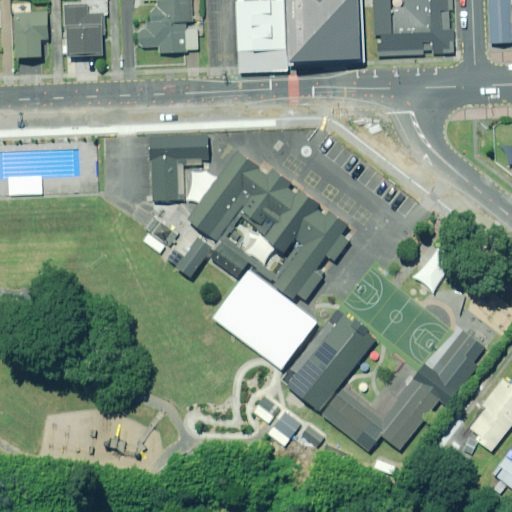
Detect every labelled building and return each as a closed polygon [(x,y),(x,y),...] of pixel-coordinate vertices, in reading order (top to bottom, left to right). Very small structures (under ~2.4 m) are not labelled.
[(138,34),(139,44),(143,48),(160,48),(160,53),(188,52),(188,50),(200,49),(199,28),(190,29),(190,22),(193,22),(192,0),(152,0),(160,0),(160,6),(152,11),(152,23),(150,23),(138,34)] [(283,73),(281,0),(237,2),(239,75),(283,73)] [(361,0),(284,0),(287,64),(363,62),(361,0)] [(445,0),(362,0),(364,65),(447,63),(445,0)] [(511,28),(511,0),(485,0),(487,48),(511,46),(511,28)] [(48,41),(48,13),(33,13),(33,4),(15,4),(16,57),(41,57),(40,41),(48,41)] [(89,14),(89,7),(65,7),(66,57),(103,56),(103,14),(89,14)] [(175,197),(172,142),(145,143),(148,198),(175,197)] [(344,229),(234,143),(179,214),(211,239),(240,202),(294,245),(266,281),(289,300),(344,229)] [(145,225),(143,229),(168,245),(177,230),(142,210),(136,220),(145,225)] [(472,245),(435,224),(408,273),(438,290),(451,267),(457,271),(472,245)] [(246,257),(219,236),(204,254),(231,276),(246,257)] [(374,337),(338,308),(281,381),(317,409),(374,337)] [(434,394),(416,380),(374,433),(392,447),(434,394)] [(511,434),(511,390),(503,383),(463,432),(494,457),(511,434)] [(368,415),(335,390),(318,411),(351,437),(368,415)] [(279,406),(264,396),(259,404),(273,414),(279,406)] [(494,473),(503,479),(496,489),(503,494),(510,485),(511,485),(511,459),(506,456),(494,473)]
